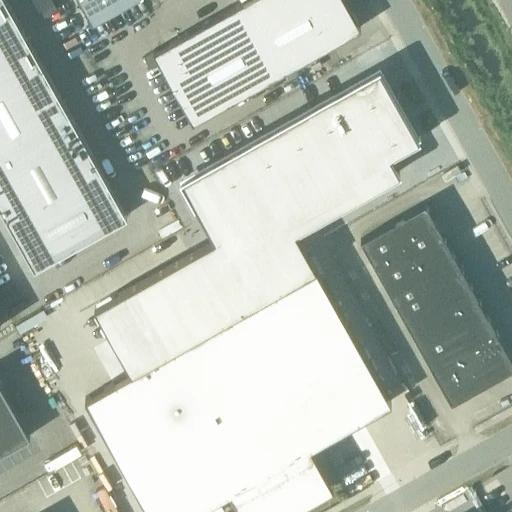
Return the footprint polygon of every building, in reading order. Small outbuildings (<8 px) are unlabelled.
[(0,0),(0,206),(34,268),(127,216),(5,0),(0,0)] [(80,0),(93,22),(132,0),(80,0)] [(361,28),(345,0),(244,0),(153,51),(159,62),(193,122),(361,28)] [(153,51),(144,57),(150,68),(159,62),(153,51)] [(131,372),(85,398),(149,511),(194,511),(232,491),(243,511),(284,511),(330,486),(309,448),(391,401),(316,268),(295,230),(400,171),(390,154),(419,138),(398,99),(380,68),(182,179),(202,215),(215,238),(118,292),(94,306),(131,372)] [(511,358),(425,203),(361,239),(452,401),(511,367),(511,358)] [(169,206),(155,210),(161,229),(175,224),(169,206)] [(8,330),(0,333),(0,347),(13,341),(8,330)] [(0,453),(30,436),(0,382),(0,453)]
